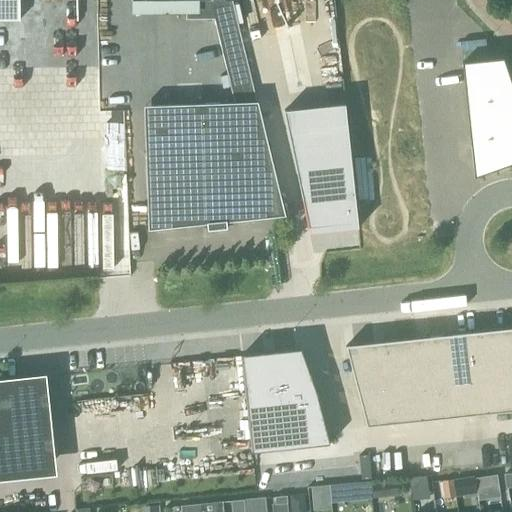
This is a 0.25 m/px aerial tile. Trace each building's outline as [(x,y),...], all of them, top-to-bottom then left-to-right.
[(0,0),(0,19),(18,20),(17,0),(0,0)] [(146,158),(270,154),(258,103),(257,103),(232,1),(239,1),(239,0),(131,0),(132,2),(186,2),(186,19),(215,18),(236,103),(144,107),(146,158)] [(511,81),(504,57),(462,62),(471,147),(474,146),(477,173),(511,160),(511,81)] [(345,104),(284,111),(308,229),(339,226),(339,225),(357,223),(357,228),(359,228),(345,104)] [(270,154),(146,158),(149,230),(207,224),(208,231),(227,229),(227,222),(285,216),(270,154)] [(0,274),(86,275),(86,217),(81,217),(81,206),(37,206),(37,212),(4,212),(4,215),(0,215),(0,274)] [(511,328),(346,346),(367,427),(511,411),(511,328)] [(252,453),(330,445),(317,393),(301,349),(242,355),(252,453)] [(0,383),(0,472),(48,468),(39,380),(0,383)] [(497,475),(488,476),(489,488),(498,487),(497,475)] [(425,476),(409,478),(411,499),(428,498),(425,476)] [(474,478),(454,481),(457,498),(477,495),(474,478)] [(456,497),(453,479),(443,481),(445,498),(456,497)] [(383,480),(371,481),(372,493),(384,492),(383,480)] [(315,499),(331,498),(330,485),(314,487),(315,499)] [(291,509),(306,508),(305,494),(290,495),(291,509)] [(287,496),(275,497),(276,505),(288,504),(287,496)] [(263,498),(244,500),(244,501),(245,509),(263,508),(263,498)]
